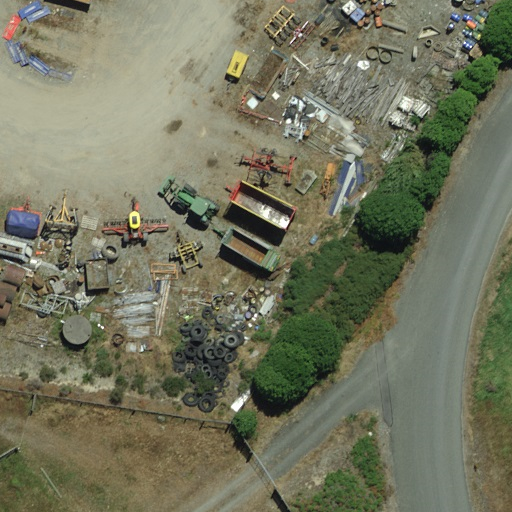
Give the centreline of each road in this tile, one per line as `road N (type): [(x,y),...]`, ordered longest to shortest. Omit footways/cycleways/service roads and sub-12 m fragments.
road 1 (unclassified): [(439,511),(406,367),(511,202)]
road 2 (track): [(406,367),(206,511)]
